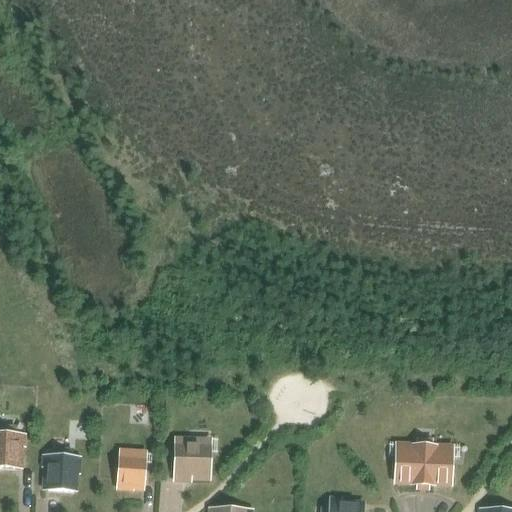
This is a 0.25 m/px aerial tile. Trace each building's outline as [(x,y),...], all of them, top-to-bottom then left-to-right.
[(0,470),(23,471),(24,436),(0,435),(0,470)] [(211,483),(212,439),(174,438),(173,482),(211,483)] [(396,451),(394,487),(417,488),(430,488),(452,489),(454,454),(432,453),(432,445),(416,444),(415,452),(396,451)] [(119,450),(117,487),(145,488),(147,459),(129,458),(129,451),(119,450)] [(43,492),(78,494),(80,458),(44,457),(43,492)] [(364,511),(365,502),(329,500),(328,511),(364,511)]
